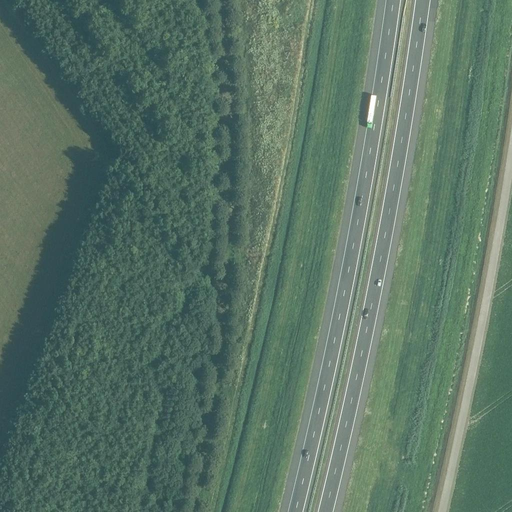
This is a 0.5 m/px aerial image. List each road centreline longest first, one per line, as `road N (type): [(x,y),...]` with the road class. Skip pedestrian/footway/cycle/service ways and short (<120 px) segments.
road 1 (motorway): [(391,0),(340,305),(292,511)]
road 2 (motorway): [(331,511),(377,310),(426,0)]
